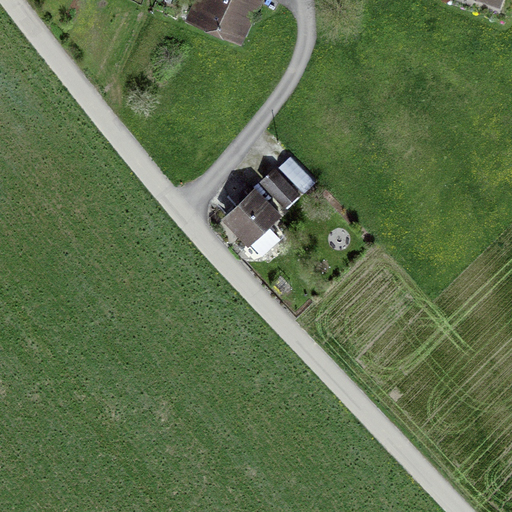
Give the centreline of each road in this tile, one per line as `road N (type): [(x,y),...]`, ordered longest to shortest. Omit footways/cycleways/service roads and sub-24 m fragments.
road 1 (residential): [(184,209),(459,511)]
road 2 (residential): [(13,0),(184,209)]
road 3 (residential): [(303,0),(293,68),(260,123),(184,209)]
